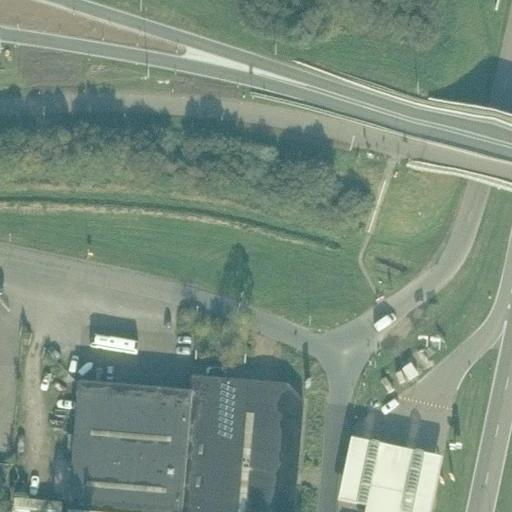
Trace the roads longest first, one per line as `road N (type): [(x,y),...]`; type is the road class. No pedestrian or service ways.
road 1 (unclassified): [(0,119),(70,114),(193,122),(427,169)]
road 2 (unclassified): [(349,359),(181,296),(0,255)]
road 3 (unclassified): [(349,359),(363,336),(435,280),(460,246),(511,58)]
road 4 (primary): [(0,46),(308,100)]
road 5 (primary): [(308,100),(24,0)]
road 6 (primary): [(511,166),(308,100)]
road 7 (unclassified): [(327,511),(349,359)]
road 8 (primary): [(511,363),(480,511)]
